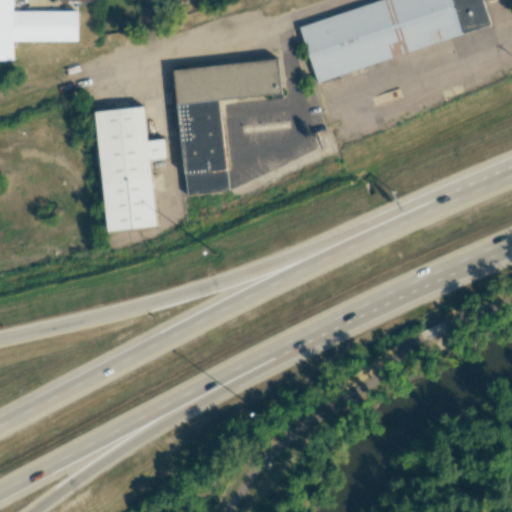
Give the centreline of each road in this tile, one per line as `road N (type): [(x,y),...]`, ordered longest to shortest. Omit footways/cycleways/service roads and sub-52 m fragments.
road 1 (motorway): [(459,194),(0,425)]
road 2 (motorway): [(459,194),(248,275),(0,339)]
road 3 (motorway): [(0,491),(291,342)]
road 4 (motorway): [(32,511),(161,417),(291,342)]
road 5 (motorway): [(291,342),(511,243)]
